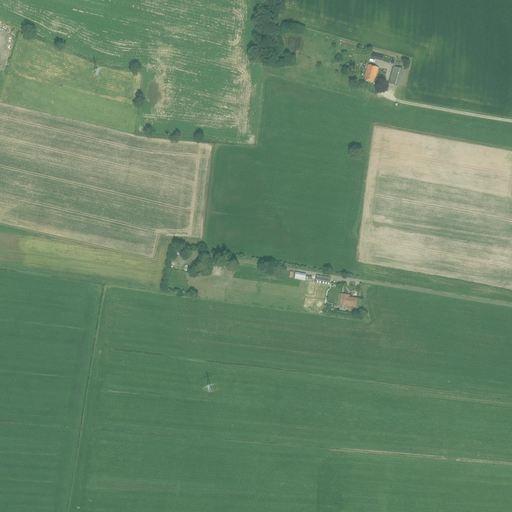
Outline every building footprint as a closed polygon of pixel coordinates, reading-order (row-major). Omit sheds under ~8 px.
[(365,76),(364,80),(373,83),(374,79),(375,79),(378,68),(368,65),(365,76)] [(401,87),(406,70),(400,68),(394,67),(389,84),(395,86),(401,87)] [(305,276),(306,274),(297,273),(295,272),(294,279),(311,282),(312,277),(305,276)] [(330,278),(316,276),(315,284),(329,286),(330,278)] [(339,307),(340,307),(340,309),(346,310),(346,308),(347,308),(347,306),(355,307),(356,299),(345,297),(346,295),(341,295),(339,307)]
